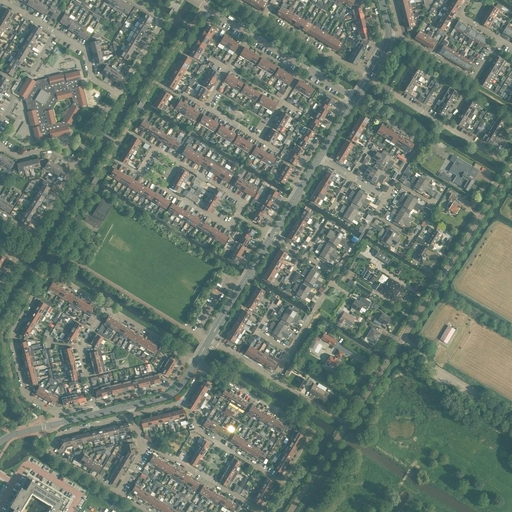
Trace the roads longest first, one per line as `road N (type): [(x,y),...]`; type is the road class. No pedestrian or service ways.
road 1 (unclassified): [(290,511),(511,168)]
road 2 (residential): [(204,368),(308,429),(285,477),(279,481),(204,433),(182,402)]
road 3 (residential): [(94,403),(57,414),(26,396),(11,335),(52,274),(104,306)]
road 4 (residential): [(55,32),(86,51),(91,78),(119,93),(163,19),(131,0)]
road 5 (residential): [(0,215),(33,235),(76,164),(50,148),(17,156),(0,145)]
road 6 (residential): [(369,76),(496,156),(511,132)]
road 7 (residential): [(132,415),(57,435),(48,451),(117,493)]
road 8 (residential): [(262,511),(139,439)]
road 9 (residential): [(499,39),(473,79),(400,33)]
road 10 (residential): [(359,70),(264,18),(276,0)]
road 11 (tertiary): [(209,339),(271,235)]
